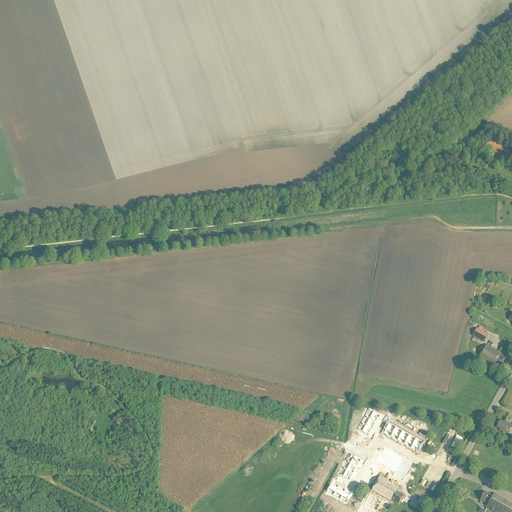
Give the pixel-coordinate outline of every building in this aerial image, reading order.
[(478,294),(478,297),(490,300),(491,295),(492,288),(487,287),(486,294),(479,292),(479,293),(478,294)] [(473,336),(484,343),(489,335),(477,329),(473,336)] [(501,365),(505,358),(500,356),(501,355),(486,346),(478,358),(494,367),(496,362),(501,365)] [(368,416),(367,418),(376,424),(377,422),(379,419),(382,420),(383,418),(380,417),(371,411),(369,413),(368,416)] [(364,423),(363,425),(372,431),(375,432),(376,430),(374,429),(376,424),(367,418),(364,423)] [(507,436),(511,427),(511,426),(504,422),(504,423),(500,421),(496,428),(500,430),(499,432),(507,436)] [(384,434),(382,436),(384,438),(386,435),(390,437),(396,428),(391,425),(389,424),(384,434)] [(360,430),(359,432),(369,438),(371,439),(373,437),(370,436),(372,431),(363,425),(360,430)] [(390,437),(389,440),(391,441),(393,439),(397,441),(403,432),(398,429),(396,428),(390,437)] [(397,441),(396,444),(398,445),(399,443),(404,445),(409,436),(405,433),(403,432),(397,441)] [(404,445),(402,448),(405,449),(406,446),(411,449),(416,439),(412,437),(409,436),(404,445)] [(416,439),(411,449),(414,451),(412,453),(414,455),(416,452),(418,453),(423,443),(421,442),(419,441),(416,439)] [(378,455),(377,457),(377,458),(375,461),(375,462),(376,462),(378,463),(389,469),(390,470),(392,467),(393,467),(392,471),(404,478),(406,474),(410,468),(412,463),(399,456),(398,456),(396,460),(394,459),(397,455),(384,448),(383,450),(382,452),(380,456),(378,455)] [(347,462),(357,467),(358,465),(360,463),(363,464),(364,462),(361,460),(351,455),(350,457),(349,460),(347,462)] [(345,467),(344,469),(353,474),(356,476),(357,474),(354,472),(357,467),(347,462),(345,467)] [(341,474),(340,476),(349,481),(352,483),(353,481),(350,479),(353,474),(344,469),(341,474)] [(390,501),(398,505),(403,497),(395,492),(397,488),(379,477),(371,491),(390,501)] [(332,483),(326,492),(328,493),(331,495),(333,496),(339,487),(336,486),(334,484),(335,481),(333,480),(332,483)] [(339,487),(333,496),(338,499),(340,500),(345,491),(347,488),(345,487),(343,490),(339,487)] [(345,491),(340,500),(345,503),(347,504),(352,495),(354,492),(352,491),(350,493),(345,491)] [(491,511),(511,511),(511,505),(493,495),(492,498),(484,493),(479,502),(485,506),(484,507),(483,508),(486,509),(491,511)]
